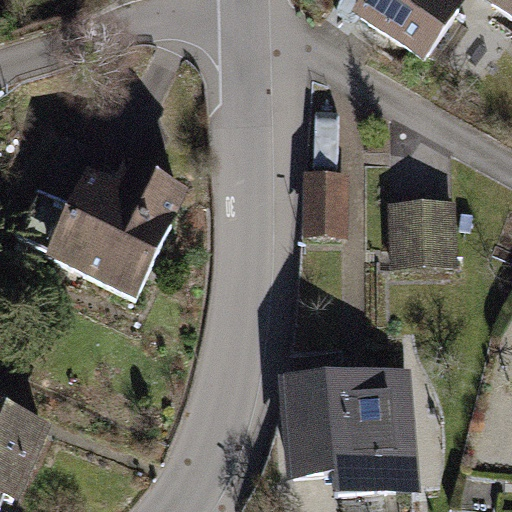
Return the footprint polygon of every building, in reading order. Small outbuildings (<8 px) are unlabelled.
[(350,0),(344,11),(420,58),(455,0),(350,0)] [(511,0),(483,0),(511,16),(511,0)] [(191,203),(74,156),(32,259),(150,306),(191,203)] [(347,176),(307,176),(307,239),(347,239),(347,176)] [(446,203),(392,205),(394,267),(449,264),(446,203)] [(511,306),(503,322),(511,327),(511,306)] [(396,375),(287,383),(295,494),(404,486),(396,375)] [(35,438),(0,423),(0,508),(4,510),(35,438)]
